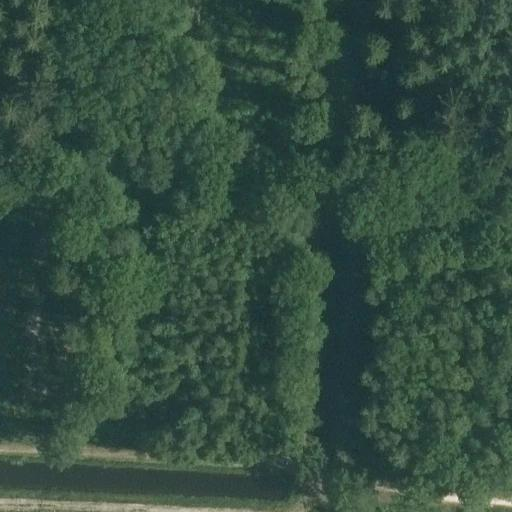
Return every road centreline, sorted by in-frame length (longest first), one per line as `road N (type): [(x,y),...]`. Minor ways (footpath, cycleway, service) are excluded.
road 1 (track): [(354,172),(343,497)]
road 2 (track): [(183,511),(0,503)]
road 3 (track): [(343,497),(511,503)]
road 4 (track): [(185,165),(194,0)]
